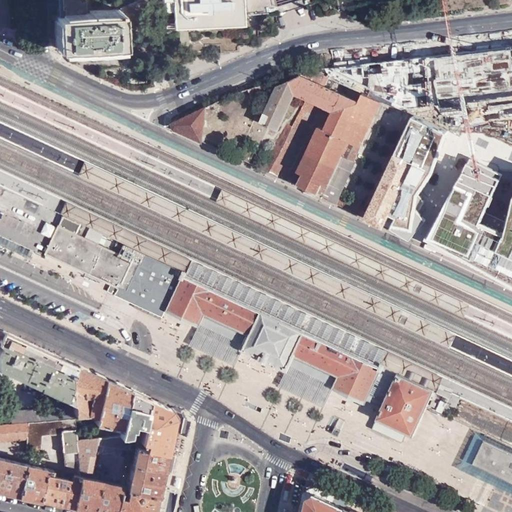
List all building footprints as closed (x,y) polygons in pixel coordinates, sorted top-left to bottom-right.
[(60,0),(61,14),(55,15),(56,20),(58,49),(85,47),(104,46),(123,43),(121,11),(120,10),(113,10),(112,11),(85,13),(83,0),(60,0)] [(163,0),(164,2),(167,2),(167,11),(175,11),(175,20),(168,20),(168,28),(176,28),(176,29),(245,25),(244,0),(163,0)] [(511,46),(325,67),(330,77),(351,87),(383,101),(403,111),(511,99),(511,46)] [(313,69),(300,72),(302,74),(279,85),(262,122),(279,129),(295,93),(307,98),(294,127),(286,124),(261,168),(364,216),(368,207),(339,193),(377,115),(381,117),(385,109),(380,106),(383,101),(369,95),(351,87),(347,96),(326,85),(330,77),(328,76),(313,69)] [(204,141),(207,106),(206,106),(172,123),(173,125),(175,128),(204,141)] [(368,207),(364,216),(384,226),(388,218),(394,221),(390,231),(408,242),(423,220),(416,211),(423,201),(419,195),(434,173),(437,159),(447,133),(410,118),(368,207)] [(511,169),(471,153),(432,248),(511,284),(511,169)] [(88,162),(82,174),(451,346),(457,335),(88,162)] [(466,317),(471,305),(224,189),(218,201),(466,317)] [(44,207),(10,191),(3,205),(37,221),(44,207)] [(401,373),(438,391),(445,376),(339,328),(68,202),(62,214),(67,216),(84,223),(127,244),(384,365),(388,368),(394,370),(401,373)] [(84,223),(67,216),(59,234),(50,252),(52,253),(60,257),(121,286),(118,294),(119,295),(135,302),(165,316),(169,307),(172,309),(173,308),(181,311),(195,318),(203,322),(200,328),(244,349),(245,347),(254,351),(267,357),(280,363),(289,367),(287,370),(333,391),(334,389),(335,386),(357,397),(366,401),(371,391),(384,365),(298,325),(273,313),(127,244),(123,253),(79,233),(84,223)] [(237,363),(244,349),(200,328),(193,342),(237,363)] [(76,365),(2,331),(0,335),(0,345),(1,346),(0,348),(0,368),(75,403),(76,365)] [(97,414),(105,378),(76,365),(75,403),(76,415),(88,412),(97,414)] [(384,365),(371,391),(388,400),(401,373),(394,370),(388,368),(384,365)] [(326,406),(333,391),(287,370),(281,384),(326,406)] [(429,408),(438,391),(401,373),(388,400),(385,406),(379,419),(408,433),(416,436),(429,408)] [(122,429),(131,390),(105,378),(97,414),(95,421),(122,429)] [(144,429),(150,399),(131,390),(122,429),(121,436),(122,436),(130,436),(132,427),(144,429)] [(131,445),(167,453),(174,417),(170,409),(169,408),(150,399),(144,429),(142,435),(133,436),(131,445)] [(170,409),(174,417),(175,420),(173,430),(180,432),(183,416),(181,412),(169,408),(170,409)] [(174,417),(167,453),(163,469),(164,469),(168,452),(173,430),(175,420),(174,417)] [(403,442),(408,433),(379,419),(375,428),(403,442)] [(74,473),(80,475),(80,469),(77,438),(76,421),(31,423),(28,438),(25,452),(39,456),(43,437),(62,435),(65,471),(74,473)] [(0,440),(28,438),(31,423),(0,425),(0,440)] [(340,431),(334,428),(332,434),(338,436),(340,431)] [(460,469),(468,473),(486,435),(477,431),(467,454),(460,469)] [(509,492),(511,493),(511,481),(475,464),(485,441),(488,436),(486,435),(468,473),(477,477),(509,492)] [(122,452),(122,436),(121,436),(100,437),(100,452),(122,452)] [(98,437),(77,438),(80,469),(92,472),(96,455),(94,455),(98,437)] [(475,464),(511,481),(511,453),(507,451),(485,441),(475,464)] [(163,469),(167,453),(131,445),(128,456),(134,457),(130,473),(125,472),(123,477),(129,478),(126,489),(157,495),(163,469)] [(168,452),(164,469),(171,471),(175,453),(168,452)] [(0,457),(0,491),(19,495),(26,463),(0,457)] [(19,495),(39,500),(46,467),(26,463),(19,495)] [(39,500),(74,508),(80,475),(74,473),(73,480),(53,475),(54,469),(46,467),(39,500)] [(94,511),(114,511),(121,487),(122,484),(114,482),(114,479),(114,478),(113,477),(113,473),(109,472),(109,475),(102,474),(101,479),(94,511)] [(74,508),(92,511),(94,511),(101,479),(80,475),(74,508)] [(310,497),(313,482),(310,482),(306,484),(300,511),(305,511),(309,497),(310,497)] [(316,493),(346,507),(350,499),(313,482),(310,497),(316,493)] [(153,511),(157,495),(126,489),(121,487),(114,511),(153,511)] [(344,511),(346,507),(316,493),(310,497),(309,497),(305,511),(344,511)]
